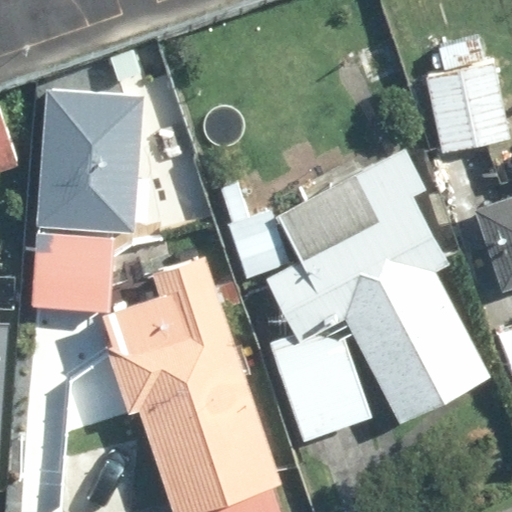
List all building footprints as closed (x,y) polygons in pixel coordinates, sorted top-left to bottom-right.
[(511,135),(511,126),(496,57),(485,60),(480,39),(430,50),(435,72),(411,77),(429,155),(511,135)] [(144,89),(46,83),(32,301),(109,305),(114,231),(136,232),(144,89)] [(0,167),(19,161),(0,104),(0,167)] [(372,412),(332,315),(341,310),(401,419),(491,370),(434,267),(447,259),(409,191),(424,183),(402,143),(276,212),(300,256),(259,278),(288,330),(268,339),(308,438),(372,412)] [(199,176),(146,184),(153,230),(206,222),(199,176)] [(511,192),(463,210),(493,293),(511,286),(511,192)] [(289,257),(268,206),(225,224),(245,275),(289,257)] [(282,511),(271,481),(283,477),(202,247),(149,265),(158,290),(104,309),(175,511),(282,511)]
